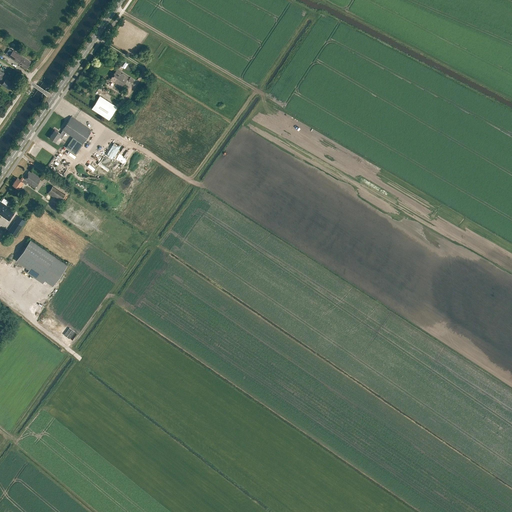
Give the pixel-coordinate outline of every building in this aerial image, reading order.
[(26,68),(30,62),(15,52),(12,50),(8,56),(11,58),(16,61),(19,63),(26,68)] [(122,87),(128,77),(117,69),(110,79),(116,83),(115,84),(122,87)] [(9,90),(13,84),(6,79),(8,76),(2,72),(0,70),(0,79),(3,82),(1,85),(9,90)] [(108,119),(117,107),(100,96),(92,109),(108,119)] [(83,144),(92,130),(71,116),(62,130),(63,130),(60,134),(54,130),(49,137),(56,141),(59,137),(62,138),(66,132),(83,144)] [(28,181),(27,183),(35,188),(41,178),(29,170),(24,178),(28,181)] [(13,184),(19,189),(23,182),(26,184),(27,183),(28,181),(24,178),(22,176),(20,179),(17,177),(13,184)] [(46,194),(59,202),(64,194),(51,186),(46,194)] [(0,214),(9,221),(15,211),(0,200),(0,214)] [(15,236),(22,226),(22,225),(15,221),(14,221),(8,231),(15,236)] [(53,286),(67,265),(31,240),(16,261),(53,286)]
